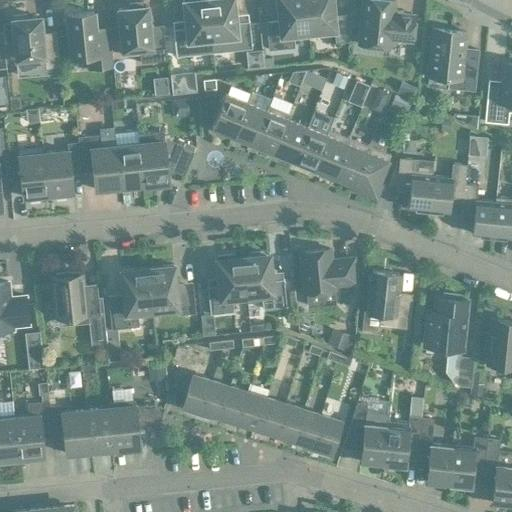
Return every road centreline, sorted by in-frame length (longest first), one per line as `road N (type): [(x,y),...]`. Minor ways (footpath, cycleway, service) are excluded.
road 1 (residential): [(511,289),(328,218),(0,245)]
road 2 (residential): [(393,511),(269,475),(0,506)]
